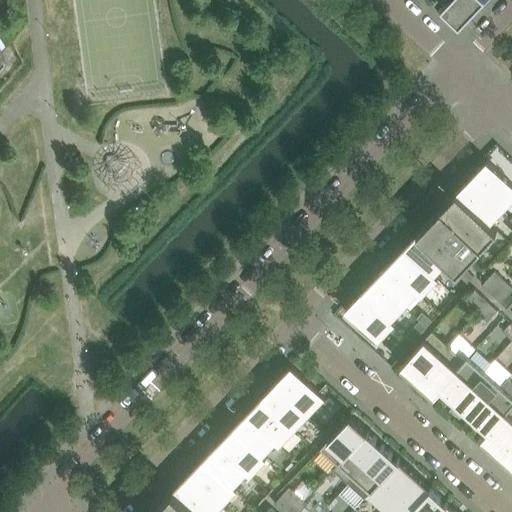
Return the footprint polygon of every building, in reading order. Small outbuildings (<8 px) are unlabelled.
[(483,0),(449,0),(442,8),(460,25),(483,0)] [(511,200),(511,183),(487,160),(477,170),(479,172),(475,178),(472,175),(471,176),(505,208),(511,200)] [(505,208),(471,176),(462,186),(465,188),(460,193),(457,191),(456,192),(490,224),(505,208)] [(463,265),(497,230),(490,224),(456,192),(418,232),(448,261),(458,271),(456,273),(467,283),(474,276),(463,265)] [(339,242),(346,234),(338,227),(331,235),(339,242)] [(448,261),(418,232),(404,247),(434,276),(448,261)] [(434,276),(404,247),(389,263),(419,291),(422,294),(437,279),(434,276)] [(419,291),(389,263),(375,278),(405,306),(419,291)] [(491,293),(504,279),(495,270),(482,284),(491,293)] [(405,306),(375,278),(361,292),(391,321),(405,306)] [(511,290),(511,286),(504,279),(491,293),(501,303),(511,290)] [(476,311),(486,299),(475,289),(471,293),(464,300),(476,311)] [(391,321),(361,292),(360,293),(362,296),(357,301),(355,298),(345,309),(378,340),(394,324),(391,321)] [(487,321),(498,310),(486,299),(476,311),(487,321)] [(426,315),(421,321),(427,327),(433,321),(426,315)] [(511,339),(511,322),(502,331),(511,339)] [(418,379),(449,345),(432,330),(402,364),(418,379)] [(411,330),(406,335),(414,342),(418,337),(411,330)] [(444,386),(469,357),(468,356),(465,360),(458,353),(466,344),(457,336),(449,345),(418,379),(435,394),(441,388),(444,386)] [(398,359),(407,349),(400,343),(391,352),(398,359)] [(457,402),(485,371),(469,357),(444,386),(449,390),(447,393),(457,402)] [(284,378),(279,383),(310,412),(325,397),(291,365),(282,375),(284,378)] [(472,416),(500,385),(485,371),(457,402),(457,403),(460,400),(465,405),(463,407),(472,416)] [(482,437),(484,434),(511,403),(511,380),(508,377),(500,385),(472,416),(473,417),(476,415),(481,419),(479,422),(488,430),(482,437)] [(279,383),(277,380),(267,391),(269,393),(264,399),(295,428),(310,412),(279,383)] [(295,428),(264,399),(262,396),(247,412),(280,443),(295,428)] [(511,434),(511,403),(484,434),(489,439),(487,442),(498,451),(511,434)] [(280,443),(247,412),(232,427),(262,456),(276,441),(279,444),(280,443)] [(337,464),(339,461),(367,430),(351,415),(347,419),(339,413),(322,432),(329,439),(320,449),(337,464)] [(262,456),(232,427),(218,443),(250,475),(265,459),(262,456)] [(355,476),(383,445),(382,444),(380,446),(374,442),(377,439),(367,430),(339,461),(355,476)] [(511,463),(511,434),(498,451),(500,449),(506,454),(503,456),(511,463)] [(203,458),(233,486),(247,472),(250,475),(218,443),(203,458)] [(369,492),(399,459),(398,458),(396,461),(391,456),(393,453),(383,445),(355,476),(349,483),(365,497),(369,492)] [(236,490),(233,486),(203,458),(188,474),(221,505),(236,490)] [(385,507),(415,473),(399,459),(369,492),(385,507)] [(391,511),(409,511),(431,488),(415,473),(385,507),(391,511)] [(215,511),(221,505),(188,474),(173,489),(197,511),(215,511)] [(284,511),(299,495),(289,486),(274,503),(284,511)] [(438,511),(447,502),(446,501),(444,504),(439,499),(441,497),(431,488),(409,511),(438,511)] [(197,511),(173,489),(151,511),(197,511)] [(284,511),(300,511),(308,503),(299,495),(284,511)] [(456,511),(457,511),(447,502),(438,511),(456,511)]
